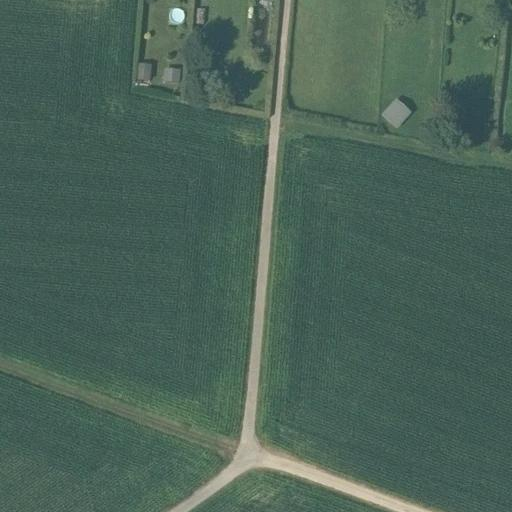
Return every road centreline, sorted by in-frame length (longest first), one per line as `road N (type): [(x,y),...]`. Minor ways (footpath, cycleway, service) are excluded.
road 1 (track): [(287,0),(250,458),(178,511)]
road 2 (track): [(0,364),(399,511)]
road 3 (track): [(275,123),(511,173)]
